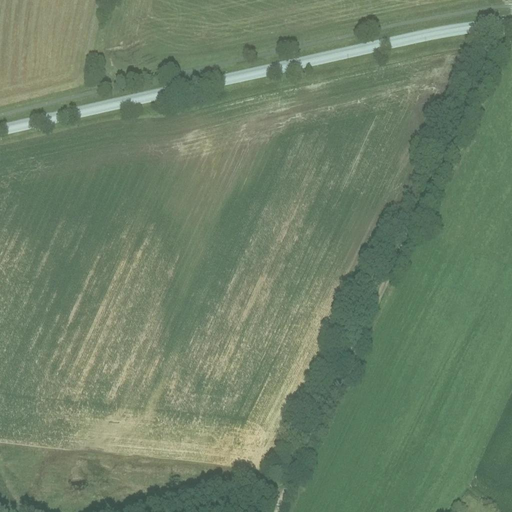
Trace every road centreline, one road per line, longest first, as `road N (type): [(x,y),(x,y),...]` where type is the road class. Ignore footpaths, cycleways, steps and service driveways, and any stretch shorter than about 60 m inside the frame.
road 1 (track): [(500,25),(426,203),(279,511)]
road 2 (tertiary): [(511,24),(0,131)]
